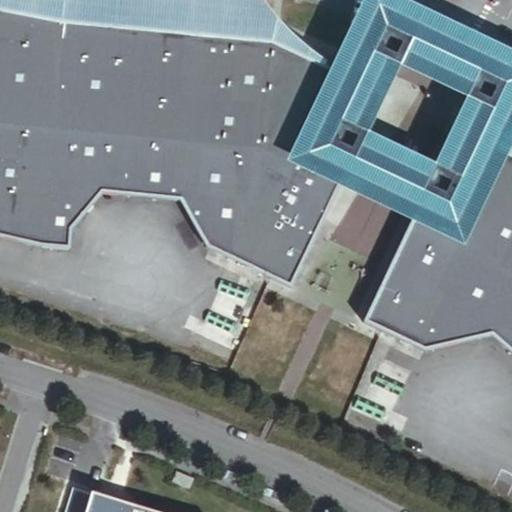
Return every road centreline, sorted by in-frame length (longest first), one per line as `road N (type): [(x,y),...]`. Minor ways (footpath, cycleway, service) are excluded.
road 1 (residential): [(362,511),(146,408),(41,374)]
road 2 (residential): [(41,374),(1,511)]
